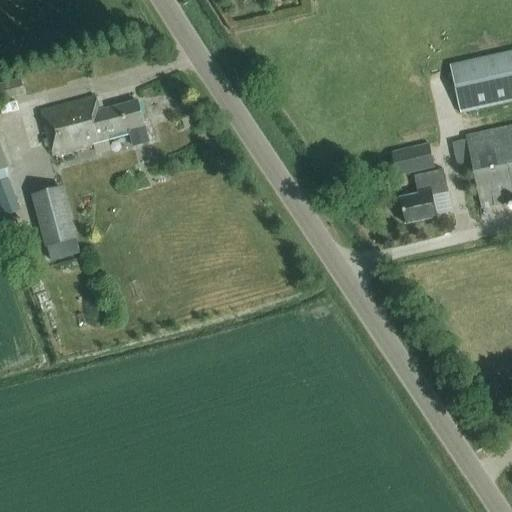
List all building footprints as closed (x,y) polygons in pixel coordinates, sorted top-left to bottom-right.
[(511,51),(450,65),(460,114),(511,102),(511,51)] [(21,78),(0,83),(0,101),(25,94),(21,78)] [(148,142),(137,101),(99,111),(95,97),(42,111),(54,156),(94,145),(96,154),(110,150),(106,136),(128,130),(133,146),(148,142)] [(511,125),(466,136),(482,209),(511,201),(511,125)] [(0,167),(9,164),(0,139),(0,167)] [(429,144),(392,153),(397,177),(434,168),(429,144)] [(414,176),(417,189),(418,195),(399,199),(405,224),(437,217),(433,196),(449,192),(443,169),(414,176)] [(32,193),(45,246),(49,245),(53,260),(82,253),(65,185),(32,193)]
